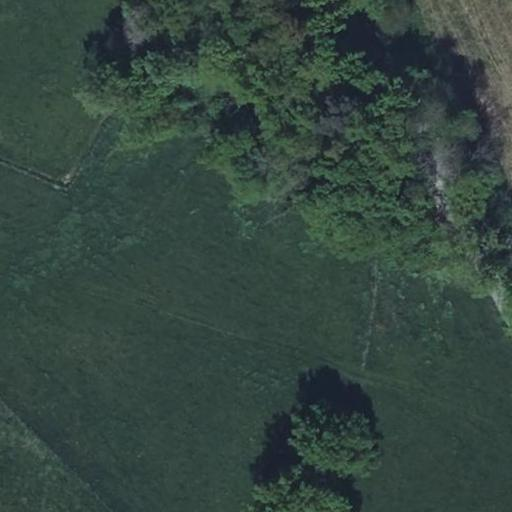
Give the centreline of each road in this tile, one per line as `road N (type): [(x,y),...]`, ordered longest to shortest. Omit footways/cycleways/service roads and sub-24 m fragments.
road 1 (track): [(423,149),(383,220),(378,364),(319,511)]
road 2 (unclassified): [(367,0),(375,50),(511,313)]
